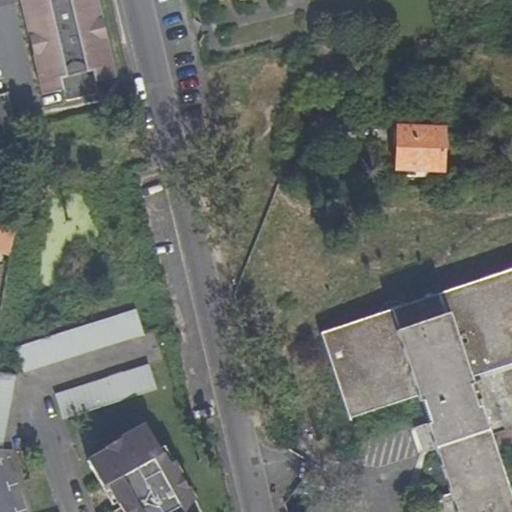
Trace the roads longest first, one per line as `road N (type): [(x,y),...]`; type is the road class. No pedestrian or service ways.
road 1 (residential): [(137,0),(257,511)]
road 2 (unknown): [(71,511),(39,422),(42,386),(144,353)]
